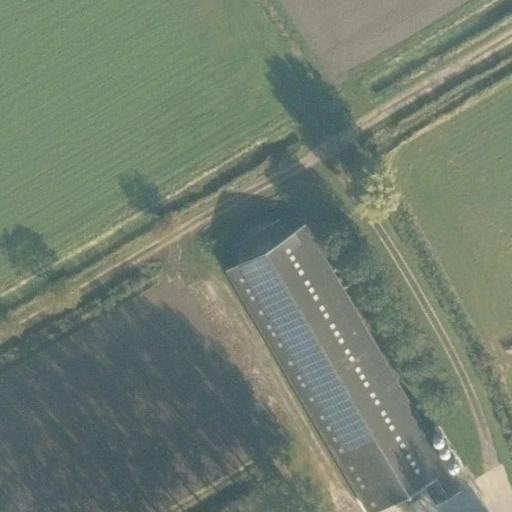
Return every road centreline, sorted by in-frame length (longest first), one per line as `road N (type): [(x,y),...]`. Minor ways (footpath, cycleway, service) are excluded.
road 1 (track): [(0,342),(511,35)]
road 2 (track): [(326,147),(447,344),(507,511)]
